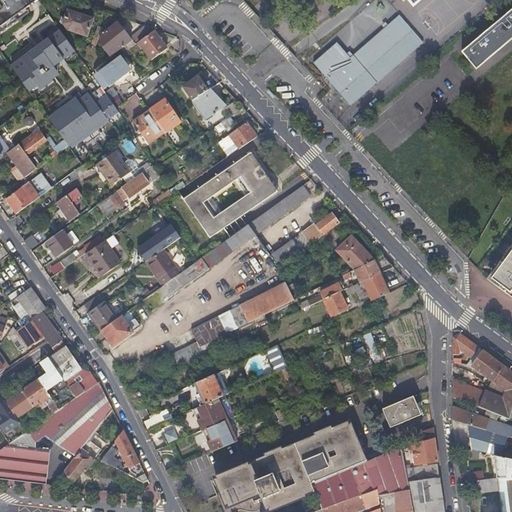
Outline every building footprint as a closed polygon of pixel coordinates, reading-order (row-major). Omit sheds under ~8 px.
[(0,0),(0,32),(18,20),(15,16),(25,8),(36,0),(0,0)] [(15,16),(18,20),(28,12),(25,8),(15,16)] [(511,8),(483,33),(459,53),(464,58),(475,70),(498,50),(511,38),(511,8)] [(86,36),(93,18),(66,9),(62,23),(66,29),(86,36)] [(336,45),(312,65),(349,108),(422,46),(398,18),(349,60),(336,45)] [(116,22),(112,26),(117,33),(122,30),(116,22)] [(101,28),(97,26),(90,43),(92,46),(95,43),(101,28)] [(108,57),(119,48),(130,40),(128,37),(122,30),(117,33),(112,26),(101,34),(97,43),(108,57)] [(123,53),(125,51),(136,42),(152,31),(143,27),(128,37),(130,40),(119,48),(123,53)] [(47,39),(10,66),(28,91),(35,85),(38,89),(51,80),(49,76),(54,72),(56,71),(52,66),(74,50),(58,28),(46,37),(47,39)] [(152,31),(136,42),(150,60),(165,48),(152,31)] [(130,70),(119,55),(107,64),(107,65),(92,76),(100,87),(102,90),(108,86),(108,87),(130,70)] [(182,87),(192,101),(206,90),(197,76),(182,87)] [(30,95),(38,89),(35,85),(28,91),(30,95)] [(102,90),(100,87),(89,95),(87,93),(81,98),(77,101),(75,98),(71,101),(60,109),(61,110),(54,115),(53,114),(47,118),(63,141),(67,145),(69,148),(108,121),(107,120),(118,112),(114,107),(110,102),(109,100),(104,93),(102,90)] [(206,90),(192,101),(205,119),(225,104),(209,88),(206,90)] [(104,93),(109,100),(115,96),(110,89),(104,93)] [(110,102),(114,107),(120,102),(117,97),(110,102)] [(148,110),(164,132),(179,121),(164,99),(148,110)] [(20,104),(15,108),(18,113),(23,109),(20,104)] [(148,144),(164,132),(148,110),(132,121),(148,144)] [(232,128),(225,118),(223,120),(230,130),(232,128)] [(238,148),(256,136),(247,122),(229,135),(238,148)] [(26,155),(46,140),(45,138),(38,129),(14,147),(6,152),(24,177),(36,168),(26,155)] [(0,156),(0,157),(6,152),(14,147),(4,133),(0,135),(0,156)] [(225,137),(234,151),(238,148),(229,135),(225,137)] [(47,137),(45,138),(46,140),(52,149),(54,147),(47,137)] [(222,139),(231,153),(234,151),(225,137),(222,139)] [(130,154),(138,149),(131,140),(124,145),(130,154)] [(54,147),(52,149),(56,153),(67,145),(63,141),(54,147)] [(122,163),(114,151),(92,167),(98,175),(102,172),(111,185),(122,178),(129,172),(122,163)] [(176,191),(160,201),(155,205),(170,225),(179,238),(224,207),(214,193),(232,181),(241,194),(267,177),(250,153),(182,199),(176,191)] [(127,160),(122,163),(129,172),(122,178),(126,184),(135,177),(140,174),(131,161),(127,160)] [(122,201),(148,182),(146,179),(156,172),(153,167),(152,166),(142,173),(140,174),(135,177),(126,184),(116,191),(122,201)] [(158,176),(156,172),(146,179),(148,182),(158,176)] [(15,213),(49,189),(39,174),(5,199),(15,213)] [(224,207),(179,238),(196,261),(230,237),(223,228),(277,190),(267,177),(241,194),(243,196),(225,208),(224,207)] [(254,235),(254,236),(309,196),(301,186),(246,225),(254,235)] [(75,187),(54,202),(59,208),(55,211),(58,215),(62,213),(68,221),(78,213),(73,206),(76,204),(78,202),(75,198),(80,195),(75,187)] [(122,201),(116,191),(96,205),(103,214),(114,206),(115,208),(124,203),(122,201)] [(81,211),(76,204),(73,206),(78,213),(81,211)] [(338,223),(331,213),(317,223),(316,221),(269,256),(277,268),(338,223)] [(137,252),(144,262),(161,250),(179,238),(170,225),(138,248),(137,252)] [(150,310),(254,235),(246,225),(230,237),(196,261),(178,274),(161,286),(157,289),(145,297),(143,299),(150,310)] [(36,243),(46,236),(40,228),(30,235),(36,243)] [(61,230),(45,241),(56,257),(72,245),(65,236),(61,230)] [(72,232),(65,236),(72,245),(78,241),(72,232)] [(28,249),(36,243),(30,235),(23,241),(28,249)] [(103,240),(109,249),(118,243),(112,235),(103,240)] [(354,270),(373,260),(350,236),(336,250),(354,270)] [(109,249),(103,240),(84,254),(99,277),(119,263),(109,249)] [(54,258),(56,257),(45,241),(43,242),(54,258)] [(511,244),(495,268),(493,270),(496,272),(490,281),(511,297),(511,244)] [(178,274),(161,250),(144,262),(161,286),(178,274)] [(59,261),(63,267),(76,259),(71,252),(59,261)] [(374,264),(373,260),(354,270),(360,283),(362,282),(379,274),(392,268),(384,259),(374,264)] [(56,273),(63,267),(59,261),(51,266),(56,273)] [(379,274),(362,282),(371,301),(388,293),(379,274)] [(243,325),(293,300),(285,283),(235,308),(243,325)] [(319,293),(323,300),(339,292),(342,291),(339,284),(319,293)] [(358,287),(357,284),(352,286),(350,287),(344,290),(346,295),(359,288),(358,287)] [(30,317),(40,310),(44,307),(30,286),(15,297),(30,317)] [(145,297),(157,289),(156,286),(148,292),(147,291),(143,294),(145,297)] [(339,292),(323,300),(331,317),(347,309),(339,292)] [(88,312),(103,301),(98,295),(83,305),(88,312)] [(116,319),(103,301),(88,312),(94,320),(100,330),(116,319)] [(168,355),(175,369),(203,355),(199,347),(243,325),(235,308),(190,330),(196,342),(168,355)] [(61,339),(40,310),(30,317),(30,318),(32,320),(42,335),(45,339),(51,347),(54,352),(64,345),(60,340),(61,339)] [(139,326),(128,310),(116,319),(100,330),(110,343),(112,346),(139,326)] [(11,326),(16,318),(6,315),(5,318),(0,316),(0,335),(1,333),(5,334),(6,333),(11,326)] [(42,335),(32,320),(16,332),(25,345),(26,347),(42,335)] [(16,332),(11,326),(6,333),(18,350),(25,345),(16,332)] [(371,332),(364,335),(376,364),(382,362),(371,332)] [(508,420),(511,406),(511,372),(459,333),(452,337),(452,355),(452,364),(458,364),(458,350),(471,358),(467,363),(491,380),(505,390),(502,398),(485,391),(484,391),(484,392),(452,379),(452,397),(508,420)] [(79,369),(64,345),(54,352),(47,357),(51,364),(66,386),(69,391),(74,397),(84,390),(96,382),(88,370),(79,369)] [(276,345),(264,350),(274,372),(286,367),(276,345)] [(363,346),(357,350),(360,354),(366,350),(363,346)] [(0,367),(2,367),(3,369),(8,365),(0,353),(0,367)] [(51,364),(47,357),(39,362),(39,363),(45,373),(37,379),(45,391),(53,385),(58,391),(66,386),(51,364)] [(212,374),(189,385),(190,389),(196,386),(199,394),(195,396),(199,404),(191,408),(191,410),(196,407),(199,406),(217,398),(222,396),(212,374)] [(26,384),(27,386),(37,379),(35,377),(26,384)] [(21,390),(31,406),(36,402),(40,408),(46,404),(51,401),(49,397),(47,394),(45,391),(37,379),(27,386),(21,390)] [(491,380),(485,391),(502,398),(505,390),(491,380)] [(98,381),(97,381),(96,382),(84,390),(74,397),(63,405),(60,407),(57,409),(51,413),(42,420),(25,432),(18,437),(8,443),(1,449),(0,449),(0,480),(20,482),(44,485),(48,451),(35,449),(34,443),(44,437),(54,444),(53,444),(63,451),(63,450),(74,457),(87,440),(111,408),(98,381)] [(196,386),(190,389),(191,408),(199,404),(195,396),(199,394),(196,386)] [(24,411),(31,406),(21,390),(14,395),(24,411)] [(413,397),(383,410),(391,429),(422,415),(413,397)] [(226,420),(217,398),(199,406),(196,407),(201,418),(196,420),(200,431),(205,429),(226,420)] [(0,426),(4,432),(18,422),(5,402),(3,401),(0,402),(0,413),(1,414),(0,414),(0,426)] [(49,409),(51,413),(57,409),(53,403),(47,407),(49,409)] [(452,407),(452,420),(468,426),(486,431),(489,421),(490,420),(454,406),(452,407)] [(201,418),(196,407),(191,410),(196,420),(201,418)] [(149,419),(140,423),(141,424),(143,423),(145,429),(144,430),(144,431),(164,422),(171,419),(166,408),(148,417),(149,419)] [(39,416),(42,420),(51,413),(49,409),(39,416)] [(284,421),(280,410),(274,412),(279,423),(284,421)] [(235,441),(226,420),(205,429),(210,440),(205,442),(206,444),(196,448),(199,456),(208,453),(235,442),(235,441)] [(311,484),(348,468),(369,459),(354,421),(295,445),(311,484)] [(511,438),(511,428),(489,421),(486,431),(506,437),(506,438),(508,438),(511,438)] [(511,478),(511,460),(511,459),(500,457),(506,438),(506,437),(486,431),(468,426),(471,445),(471,449),(471,452),(471,459),(478,458),(478,453),(493,457),(495,478),(496,478),(511,478)] [(16,432),(18,437),(25,432),(22,428),(16,432)] [(175,428),(166,432),(170,443),(180,439),(175,428)] [(412,434),(414,443),(433,438),(432,428),(412,434)] [(142,461),(126,429),(115,441),(129,469),(142,461)] [(205,429),(200,431),(205,442),(210,440),(205,429)] [(0,440),(0,447),(1,449),(8,443),(5,438),(0,440)] [(414,443),(399,448),(401,457),(403,469),(437,464),(437,462),(433,438),(414,443)] [(100,450),(87,440),(74,457),(62,474),(73,482),(83,470),(85,472),(94,460),(93,459),(100,450)] [(124,460),(113,443),(100,461),(119,469),(124,460)] [(268,511),(314,492),(311,484),(295,445),(216,478),(228,507),(251,497),(252,497),(254,501),(262,498),(268,511)] [(369,459),(348,468),(357,495),(377,488),(379,499),(387,498),(394,496),(394,511),(412,511),(403,469),(401,457),(399,448),(388,451),(386,452),(369,459)] [(500,511),(511,511),(511,460),(511,478),(496,478),(496,479),(497,492),(500,511)] [(443,511),(437,464),(403,469),(412,511),(443,511)] [(357,495),(348,468),(311,484),(314,492),(321,509),(357,495)] [(458,474),(459,484),(476,481),(483,481),(481,471),(458,474)] [(477,494),(497,492),(496,479),(483,481),(476,481),(477,494)] [(357,495),(321,509),(311,511),(354,511),(379,503),(379,499),(377,488),(357,495)]
